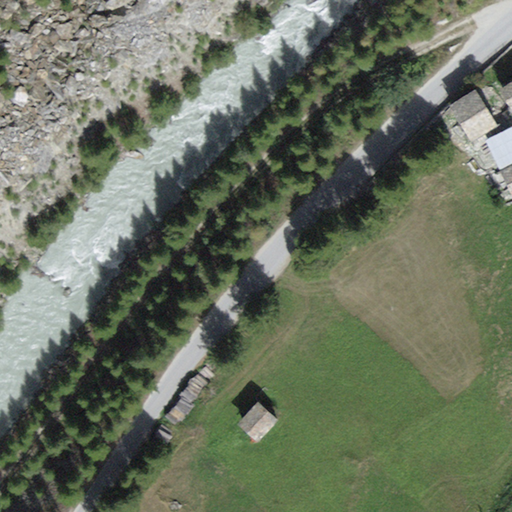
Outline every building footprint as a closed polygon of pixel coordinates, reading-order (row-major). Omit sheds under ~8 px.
[(511,115),(511,85),(493,97),(507,119),(511,115)] [(487,130),(466,96),(441,111),(462,145),(487,130)] [(511,154),(511,143),(506,131),(479,144),(490,166),(511,154)] [(511,159),(487,172),(506,210),(511,206),(511,159)] [(266,419),(248,404),(230,426),(248,441),(266,419)]
